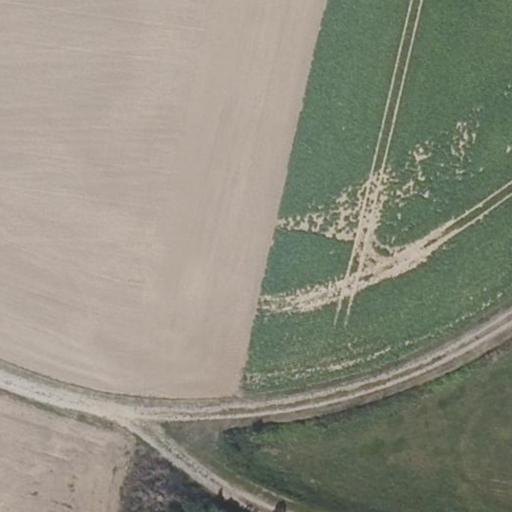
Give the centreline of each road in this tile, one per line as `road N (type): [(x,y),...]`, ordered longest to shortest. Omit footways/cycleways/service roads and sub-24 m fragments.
road 1 (track): [(0,385),(110,417),(276,407),(421,362),(511,304)]
road 2 (track): [(256,511),(169,478),(110,417)]
